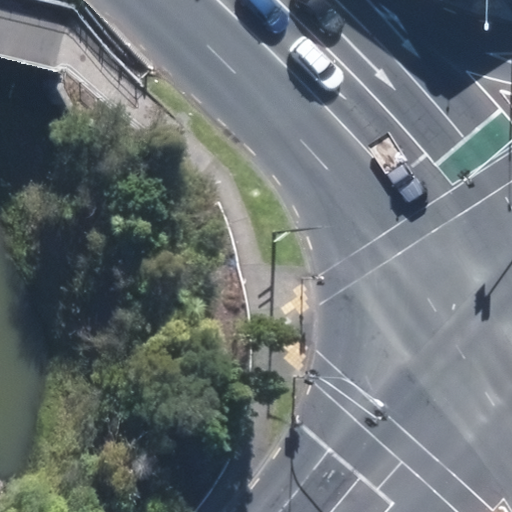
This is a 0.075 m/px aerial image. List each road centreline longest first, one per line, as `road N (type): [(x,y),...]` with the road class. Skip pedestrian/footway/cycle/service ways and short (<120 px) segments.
road 1 (primary): [(217,0),(393,178),(511,337)]
road 2 (secondary): [(346,511),(511,342)]
road 3 (primary): [(326,0),(511,52)]
